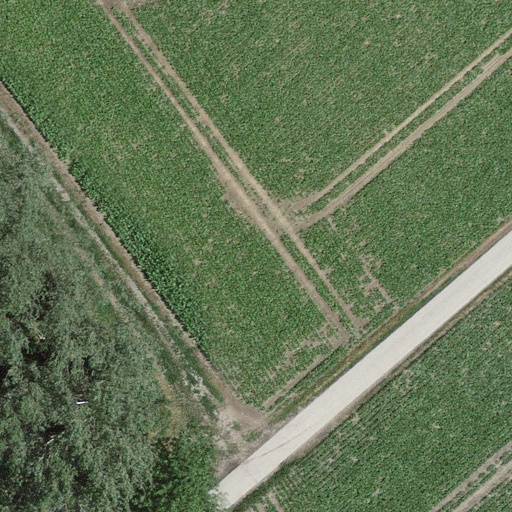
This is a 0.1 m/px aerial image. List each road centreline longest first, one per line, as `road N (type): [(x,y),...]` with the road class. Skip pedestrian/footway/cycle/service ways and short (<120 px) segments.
road 1 (track): [(162,511),(511,213)]
road 2 (track): [(0,405),(78,511)]
